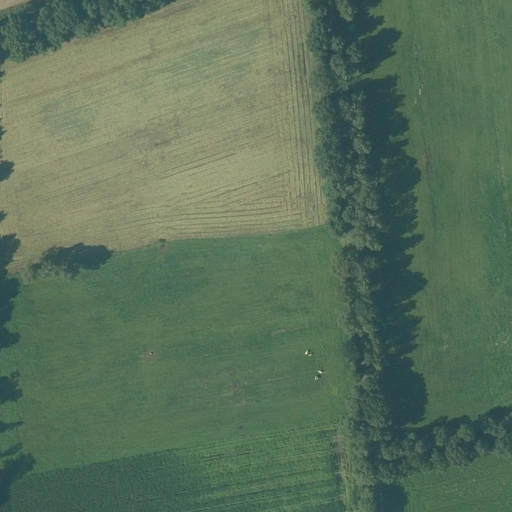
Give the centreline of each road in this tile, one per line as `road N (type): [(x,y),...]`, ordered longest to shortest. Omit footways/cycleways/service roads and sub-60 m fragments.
road 1 (unclassified): [(378,511),(326,0)]
road 2 (track): [(373,460),(511,428)]
road 3 (unclassified): [(0,42),(128,0)]
